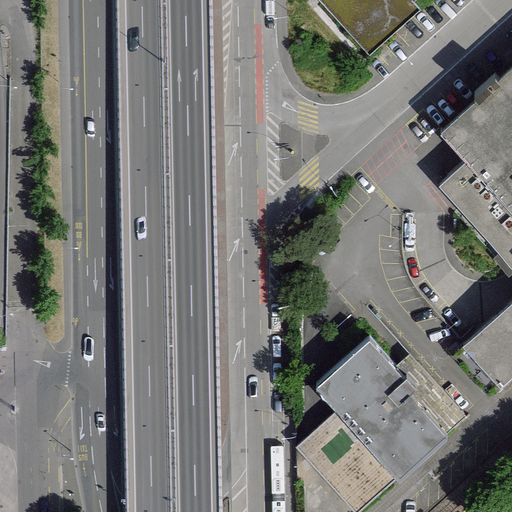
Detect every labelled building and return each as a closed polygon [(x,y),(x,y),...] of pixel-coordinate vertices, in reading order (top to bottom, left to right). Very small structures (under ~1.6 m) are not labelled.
[(416,0),(324,0),(371,51),(390,33),(385,28),(416,0)] [(511,67),(442,131),(467,158),(511,207),(511,67)] [(511,259),(511,207),(467,158),(441,181),(511,259)] [(511,299),(459,348),(494,388),(511,372),(511,299)] [(406,373),(371,333),(319,381),(340,406),(333,412),(347,428),(314,457),(359,510),(459,419),(413,366),(406,373)] [(347,428),(333,412),(300,441),(314,457),(347,428)]
